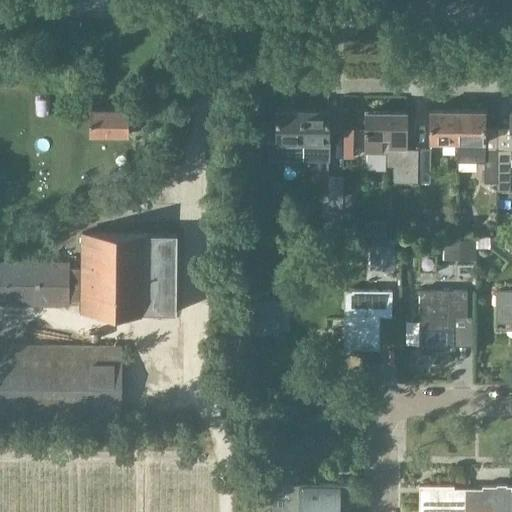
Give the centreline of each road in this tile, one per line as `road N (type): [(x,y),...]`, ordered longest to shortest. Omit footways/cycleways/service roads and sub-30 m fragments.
road 1 (tertiary): [(386,6),(0,2)]
road 2 (residential): [(379,511),(380,405),(511,406)]
road 3 (tertiary): [(511,7),(386,6)]
